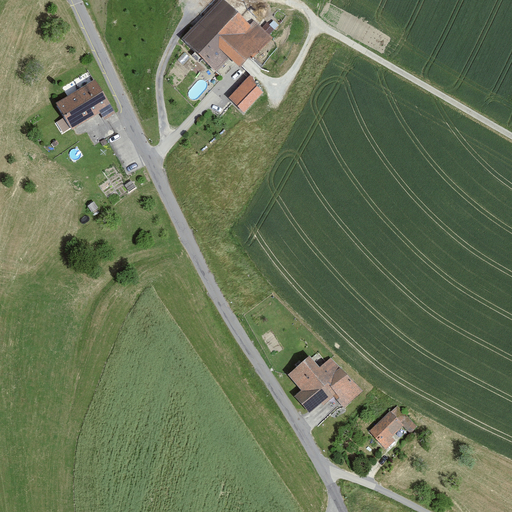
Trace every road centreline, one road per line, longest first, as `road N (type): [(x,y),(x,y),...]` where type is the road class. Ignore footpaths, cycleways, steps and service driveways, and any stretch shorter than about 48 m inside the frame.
road 1 (unclassified): [(151,160),(217,299),(323,468)]
road 2 (track): [(511,136),(317,23),(275,94)]
road 3 (unclassified): [(76,0),(151,160)]
road 4 (track): [(343,511),(323,468),(421,511)]
